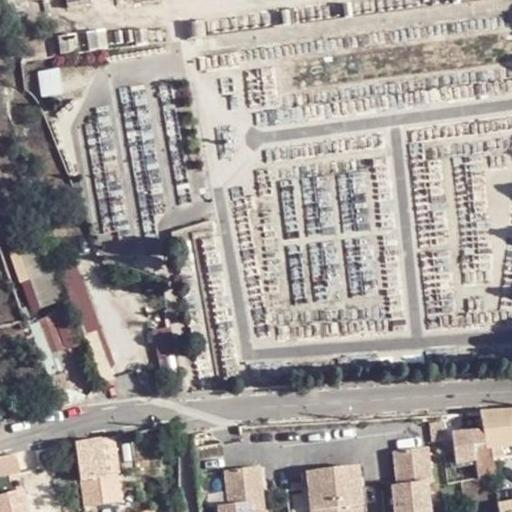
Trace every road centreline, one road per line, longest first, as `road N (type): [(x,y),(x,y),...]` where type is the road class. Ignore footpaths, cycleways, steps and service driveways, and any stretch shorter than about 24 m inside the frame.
road 1 (residential): [(188,408),(511,386)]
road 2 (residential): [(0,438),(188,408)]
